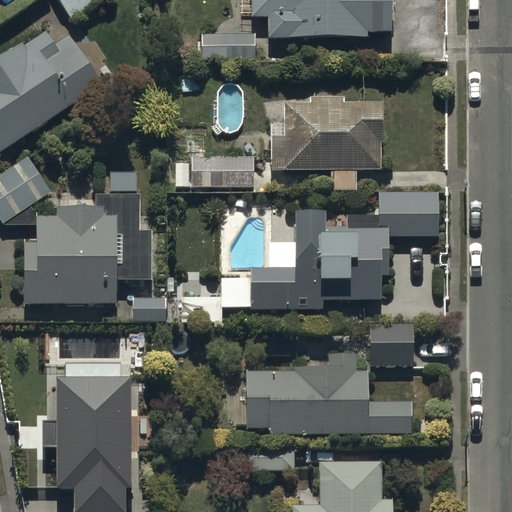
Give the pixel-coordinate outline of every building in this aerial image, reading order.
[(55,0),(72,24),(107,0),(55,0)] [(249,0),(249,24),(267,24),(267,43),(366,44),(366,38),(389,38),(389,0),(249,0)] [(220,38),(200,38),(200,65),(253,65),(253,39),(230,38),(230,32),(220,32),(220,38)] [(0,63),(0,158),(100,93),(68,41),(54,50),(45,36),(0,63)] [(308,109),(281,108),(281,140),(267,140),(267,176),(329,177),(329,195),(353,196),(353,177),(379,177),(380,110),(342,110),(342,104),(308,103),(308,109)] [(252,160),(189,159),(188,191),(252,192),(252,160)] [(50,197),(25,161),(0,177),(0,226),(2,230),(33,230),(31,210),(50,197)] [(94,214),(56,214),(56,223),(36,222),(36,248),(24,248),(23,310),(112,311),(113,287),(149,287),(150,236),(137,236),(137,202),(95,201),(94,214)] [(320,221),(292,221),(292,274),(248,274),(248,316),(322,316),(322,306),(377,306),(377,282),(386,283),(386,233),(320,233),(320,221)] [(165,309),(166,326),(220,326),(220,300),(179,300),(179,309),(165,309)] [(166,326),(165,309),(165,303),(131,303),(131,326),(166,326)] [(411,329),(366,328),(366,372),(411,372),(411,329)] [(119,426),(105,341),(28,353),(40,425),(44,424),(53,484),(62,483),(63,488),(95,482),(100,511),(151,511),(147,488),(114,493),(111,473),(121,471),(114,427),(119,426)] [(325,375),(244,378),(245,437),(266,437),(266,443),(409,442),(408,407),(366,408),(365,377),(354,377),(354,363),(325,364),(325,375)] [(293,475),(292,452),(235,454),(236,476),(293,475)] [(379,468),(315,468),(315,507),(304,507),(303,511),(389,511),(390,497),(378,497),(379,468)]
